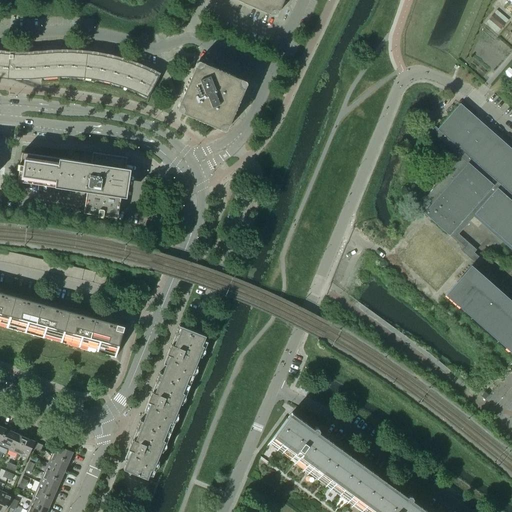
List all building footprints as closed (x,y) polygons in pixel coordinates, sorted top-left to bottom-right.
[(278,10),(282,0),(236,0),(268,14),(272,16),(273,16),(274,16),(275,16),(276,15),(276,14),(278,10)] [(500,30),(505,24),(493,13),(488,19),(500,30)] [(145,69),(131,64),(116,59),(102,56),(87,54),(71,53),(56,53),(28,55),(16,55),(9,54),(0,53),(0,78),(6,79),(16,79),(29,79),(57,77),(70,77),(84,78),(90,79),(97,80),(103,81),(110,83),(116,85),(123,87),(128,89),(135,92),(148,98),(148,97),(148,96),(159,76),(145,69)] [(228,125),(244,89),(246,85),(246,84),(246,83),(246,82),(245,81),(244,81),(240,79),(204,63),(200,61),(199,61),(198,61),(197,62),(196,62),(196,63),(194,67),(178,103),(177,107),(176,108),(176,109),(177,110),(177,111),(178,111),(182,113),(219,129),(223,131),(224,131),(225,130),(226,130),(227,129),(228,125)] [(511,149),(460,104),(433,134),(443,142),(460,157),(425,198),(431,203),(423,213),(461,247),(459,249),(473,262),(459,278),(451,273),(462,260),(420,222),(405,239),(410,244),(399,257),(436,290),(447,277),(455,282),(444,295),(511,354),(511,149)] [(126,198),(130,170),(124,169),(126,158),(92,153),(90,163),(21,153),(20,164),(19,164),(18,165),(17,169),(18,170),(19,170),(17,181),(86,192),(86,197),(83,213),(97,215),(97,216),(98,217),(102,218),(103,217),(103,216),(117,218),(119,202),(120,197),(126,198)] [(18,265),(20,255),(14,253),(12,264),(18,265)] [(24,267),(26,256),(20,255),(18,265),(24,267)] [(29,268),(32,257),(26,256),(24,267),(29,268)] [(35,269),(38,259),(32,257),(29,268),(35,269)] [(41,271),(44,260),(38,259),(35,269),(41,271)] [(47,272),(50,261),(44,260),(41,271),(47,272)] [(53,274),(55,263),(50,261),(47,272),(53,274)] [(59,275),(61,264),(55,263),(53,274),(59,275)] [(65,276),(67,265),(61,264),(59,275),(65,276)] [(70,278),(73,267),(67,265),(65,276),(70,278)] [(76,279),(79,268),(73,267),(70,278),(76,279)] [(82,280),(85,270),(79,268),(76,279),(82,280)] [(88,282),(90,271),(85,270),(82,280),(88,282)] [(94,283),(96,272),(90,271),(88,282),(94,283)] [(100,284),(102,274),(96,272),(94,283),(100,284)] [(124,326),(0,292),(0,326),(16,331),(16,332),(17,332),(17,331),(32,335),(32,336),(33,336),(34,336),(50,340),(50,341),(51,341),(70,346),(71,347),(71,346),(86,350),(86,351),(87,351),(87,350),(104,355),(105,356),(105,355),(115,358),(124,326)] [(191,375),(203,346),(201,345),(205,336),(178,325),(159,373),(186,383),(189,375),(191,375)] [(172,423),(180,404),(184,393),(182,393),(186,383),(159,373),(140,420),(166,431),(170,422),(172,423)] [(359,471),(314,438),(319,431),(318,428),(314,427),(309,435),(286,418),(266,446),(267,447),(270,441),(343,494),(359,471)] [(165,441),(163,440),(166,431),(140,420),(128,449),(130,450),(123,469),(147,479),(151,470),(153,470),(165,441)] [(0,446),(8,450),(15,433),(6,429),(0,442),(0,446)] [(17,454),(24,437),(15,433),(8,450),(17,454)] [(27,458),(34,441),(24,437),(17,454),(27,458)] [(68,462),(73,452),(55,445),(51,454),(68,462)] [(68,462),(51,454),(47,464),(64,471),(68,462)] [(64,471),(47,464),(43,473),(60,480),(64,471)] [(415,511),(407,506),(413,499),(411,495),(408,495),(405,498),(402,503),(359,471),(343,494),(367,511),(415,511)] [(60,480),(43,473),(39,482),(56,490),(60,480)] [(52,499),(56,490),(39,482),(35,492),(52,499)] [(0,511),(2,511),(3,511),(11,496),(1,491),(0,493),(0,511)] [(48,508),(52,499),(35,492),(31,501),(48,508)] [(30,511),(46,511),(48,508),(31,501),(27,510),(30,511)]
